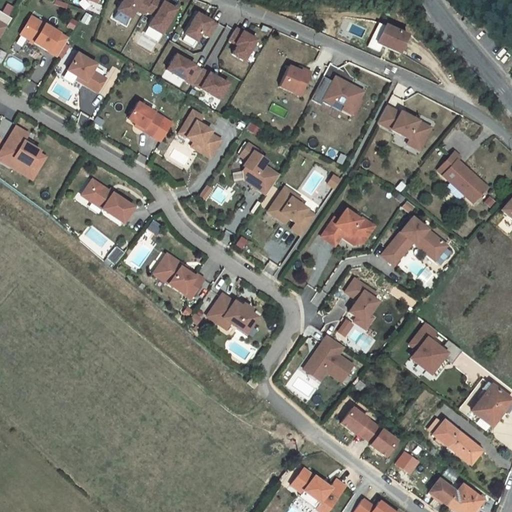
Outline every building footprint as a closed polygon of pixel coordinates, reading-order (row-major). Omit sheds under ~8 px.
[(122,0),(118,9),(132,17),(136,10),(146,16),(148,12),(154,0),(122,0)] [(176,9),(157,0),(154,0),(148,12),(155,16),(150,27),(164,34),(176,9)] [(198,11),(184,33),(198,42),(203,34),(209,37),(218,23),(198,11)] [(31,18),(20,36),(57,58),(68,40),(31,18)] [(383,26),(375,44),(398,54),(406,36),(383,26)] [(149,27),(145,34),(159,41),(162,34),(149,27)] [(236,27),(228,41),(235,45),(230,55),(248,63),(260,39),(236,27)] [(178,51),(166,69),(194,85),(203,67),(178,51)] [(77,55),(67,72),(78,78),(85,82),(83,85),(97,93),(105,80),(92,72),(95,66),(77,55)] [(279,87),(300,96),(311,73),(302,69),(301,72),(288,66),(279,87)] [(233,83),(203,67),(194,85),(223,101),(233,83)] [(342,110),(351,114),(361,95),(347,87),(349,85),(334,77),(332,82),(322,77),(310,100),(320,105),(321,102),(330,106),(333,100),(344,105),(342,110)] [(137,104),(128,120),(136,125),(143,130),(142,131),(162,143),(173,124),(137,104)] [(376,122),(420,146),(429,128),(399,112),(398,113),(385,106),(376,122)] [(192,112),(178,135),(193,143),(201,148),(198,152),(210,159),(221,141),(209,134),(211,132),(204,128),(198,124),(199,122),(202,118),(192,112)] [(5,156),(27,169),(37,152),(29,147),(21,142),(23,140),(25,135),(13,128),(0,149),(0,162),(1,163),(5,156)] [(193,143),(191,148),(198,152),(201,148),(193,143)] [(244,182),(265,196),(278,177),(267,169),(270,165),(261,159),(263,156),(251,148),(243,160),(250,165),(247,170),(249,171),(246,175),(244,182)] [(453,152),(445,161),(451,167),(456,161),(459,157),(453,152)] [(1,163),(23,176),(27,169),(5,156),(1,163)] [(445,161),(436,171),(472,203),(486,188),(456,161),(451,167),(445,161)] [(91,181),(80,197),(101,210),(102,208),(86,197),(95,184),(91,181)] [(101,210),(122,224),(133,209),(95,184),(86,197),(102,208),(101,210)] [(283,188),(278,194),(287,201),(289,198),(297,204),(300,200),(283,188)] [(289,230),(300,237),(313,217),(305,211),(305,210),(297,204),(289,198),(287,201),(278,194),(266,212),(275,219),(279,214),(287,219),(294,224),(289,230)] [(511,196),(500,211),(511,221),(511,196)] [(329,223),(320,237),(333,247),(340,237),(343,232),(361,245),(373,227),(360,219),(359,221),(344,211),(333,226),(329,223)] [(275,219),(283,224),(287,219),(279,214),(275,219)] [(411,219),(387,248),(399,258),(411,244),(413,246),(415,244),(427,254),(438,241),(411,219)] [(340,237),(353,246),(361,245),(343,232),(340,237)] [(413,246),(433,262),(445,247),(438,241),(427,254),(415,244),(413,246)] [(387,248),(379,256),(392,267),(399,258),(387,248)] [(165,254),(151,274),(155,277),(167,260),(185,271),(187,269),(165,254)] [(189,300),(203,280),(195,275),(193,277),(185,271),(167,260),(155,277),(189,300)] [(352,280),(343,294),(355,301),(347,313),(355,318),(363,323),(368,316),(377,302),(371,299),(374,294),(352,280)] [(229,324),(244,335),(256,318),(248,313),(250,310),(242,305),(240,308),(233,302),(232,303),(221,295),(208,314),(220,322),(222,319),(229,324)] [(208,314),(205,317),(225,330),(229,324),(222,319),(220,322),(208,314)] [(355,318),(352,323),(364,330),(372,319),(368,316),(363,323),(355,318)] [(346,318),(335,331),(344,338),(355,325),(346,318)] [(424,323),(408,345),(415,350),(408,359),(433,377),(450,353),(433,340),(438,333),(424,323)] [(342,348),(325,336),(319,345),(321,346),(314,356),(312,355),(304,367),(317,376),(321,370),(324,372),(339,383),(351,366),(336,356),(342,348)] [(321,346),(319,345),(312,355),(314,356),(321,346)] [(304,367),(302,370),(318,381),(324,372),(321,370),(317,376),(304,367)] [(249,379),(245,384),(252,389),(255,385),(249,379)] [(485,392),(471,411),(491,427),(502,412),(505,415),(511,406),(511,401),(487,383),(482,389),(485,392)] [(351,408),(340,423),(355,435),(357,433),(371,443),(369,445),(385,456),(396,441),(351,408)] [(427,431),(432,435),(441,424),(435,420),(427,431)] [(432,435),(469,465),(478,453),(469,445),(471,444),(443,421),(441,424),(432,435)] [(471,444),(469,445),(478,453),(482,449),(472,442),(471,444)] [(404,451),(395,464),(410,475),(419,463),(404,451)] [(318,509),(321,511),(326,511),(347,487),(335,478),(330,484),(304,463),(287,485),(302,496),(306,491),(322,504),(318,509)] [(455,493),(437,480),(428,493),(445,505),(455,493)] [(461,485),(455,493),(445,505),(454,511),(472,511),(476,507),(481,501),(461,485)] [(364,497),(353,511),(398,511),(382,499),(376,506),(364,497)]
